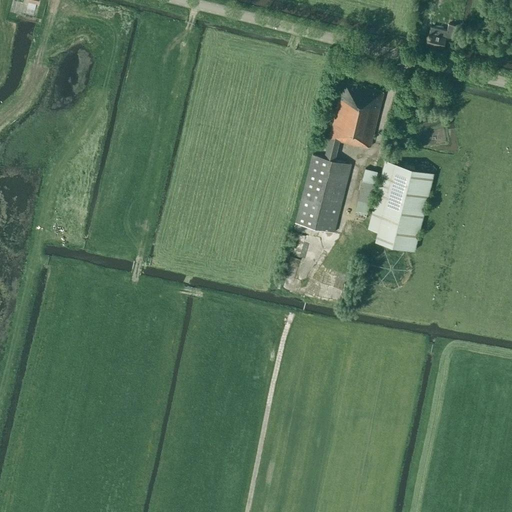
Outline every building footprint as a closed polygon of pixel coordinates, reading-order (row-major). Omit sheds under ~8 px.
[(445,35),(452,37),(455,25),(448,23),(447,30),(430,26),(426,44),(442,48),(445,35)] [(358,143),(370,146),(383,91),(343,81),(329,138),(324,157),(312,154),(295,222),(334,232),(351,163),(334,159),(339,141),(358,145),(358,143)] [(385,160),(367,228),(377,231),(375,240),(414,250),(433,172),(385,160)] [(377,171),(365,168),(354,215),(366,218),(377,171)] [(292,247),(302,250),(305,236),(295,233),(292,247)] [(290,257),(287,270),(295,272),(298,259),(290,257)]
